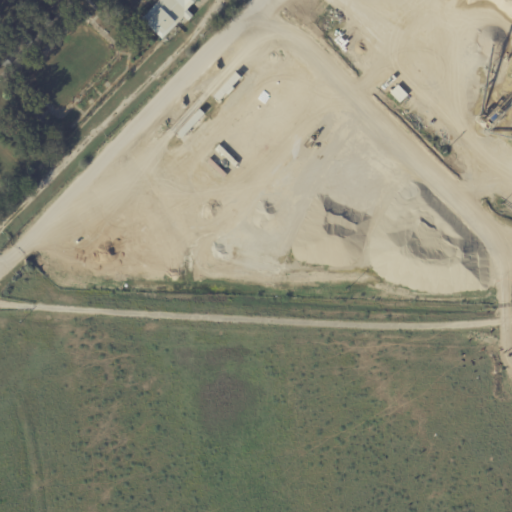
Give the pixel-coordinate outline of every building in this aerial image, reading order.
[(194,0),(186,9),(193,15),(187,21),(182,17),(160,40),(140,20),(158,0),(194,0)] [(114,15),(108,10),(116,1),(124,9),(116,18),(114,15)] [(50,21),(45,26),(40,21),(45,16),(50,21)] [(31,42),(26,47),(20,41),(26,36),(31,42)] [(10,64),(5,69),(0,63),(4,58),(10,64)] [(233,73),(241,80),(218,105),(210,97),(233,73)] [(389,93),(397,85),(407,95),(399,103),(389,93)] [(207,117),(183,144),(174,135),(197,109),(207,117)] [(207,162),(223,144),(227,148),(211,165),(207,162)]
